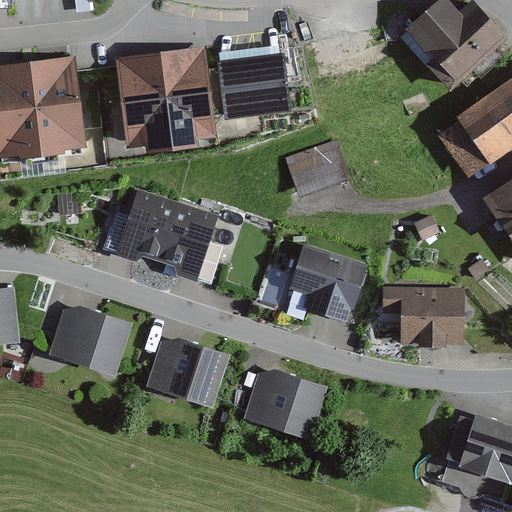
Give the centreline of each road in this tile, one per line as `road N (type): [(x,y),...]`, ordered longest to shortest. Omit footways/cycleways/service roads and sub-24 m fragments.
road 1 (residential): [(0,259),(365,371),(511,380)]
road 2 (unclassified): [(136,0),(104,30),(0,42)]
